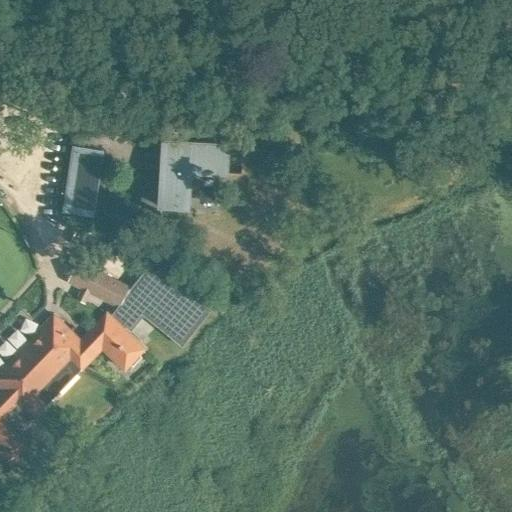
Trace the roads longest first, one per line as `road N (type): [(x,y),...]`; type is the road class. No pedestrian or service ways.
road 1 (track): [(511,20),(0,106)]
road 2 (unknown): [(3,106),(61,241),(63,268),(52,306),(0,360)]
